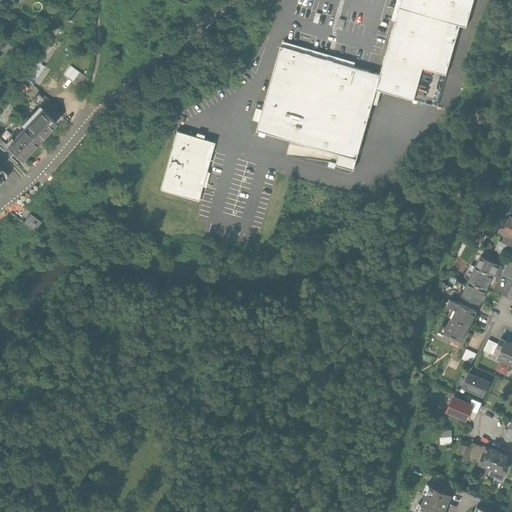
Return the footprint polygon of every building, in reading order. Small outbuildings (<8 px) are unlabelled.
[(399,0),(379,75),(281,48),(256,132),(339,156),(336,167),(354,172),(373,105),(378,106),(382,95),(415,104),(423,73),(446,78),(461,28),(466,30),(474,0),(399,0)] [(52,55),(55,50),(43,43),(35,58),(43,63),(48,53),(52,55)] [(36,64),(23,82),(35,91),(48,73),(36,64)] [(71,67),(64,76),(73,83),(80,73),(71,67)] [(47,114),(57,123),(60,119),(51,110),(47,114)] [(47,114),(31,130),(45,143),(60,127),(57,123),(47,114)] [(45,143),(31,130),(12,151),(25,164),(45,143)] [(206,171),(215,142),(204,139),(205,134),(196,132),(195,136),(176,131),(159,190),(198,202),(202,186),(205,187),(209,172),(206,171)] [(0,169),(5,175),(11,170),(0,158),(0,169)] [(42,222),(31,214),(24,223),(35,232),(42,222)] [(511,216),(510,216),(507,223),(504,222),(500,230),(506,232),(511,235),(511,216)] [(511,237),(511,235),(506,232),(499,246),(506,249),(509,244),(511,237)] [(482,256),(475,269),(498,280),(499,280),(505,268),(482,256)] [(475,269),(469,282),(488,292),(492,284),(496,285),(498,280),(475,269)] [(451,289),(460,293),(466,283),(456,278),(451,289)] [(488,292),(469,282),(463,294),(482,304),(488,292)] [(475,313),(450,301),(447,306),(456,310),(450,321),(467,329),(475,313)] [(467,329),(450,321),(446,330),(441,327),(435,340),(446,345),(447,341),(458,346),(460,342),(461,342),(467,329)] [(511,366),(511,344),(501,338),(497,345),(491,356),(498,359),(511,366)] [(491,356),(497,345),(488,341),(481,355),(496,362),(498,359),(491,356)] [(474,356),(464,351),(460,361),(469,366),(474,356)] [(450,361),(442,377),(449,381),(457,365),(450,361)] [(488,384),(469,375),(462,390),(481,399),(488,384)] [(472,406),(453,397),(446,412),(465,420),(472,406)] [(452,442),(452,429),(440,429),(441,443),(452,442)] [(478,464),(485,449),(473,444),(464,462),(476,467),(478,464)] [(488,450),(485,449),(478,464),(488,468),(487,471),(484,469),(479,480),(485,483),(488,475),(491,470),(499,453),(489,448),(488,450)] [(510,458),(499,453),(491,470),(505,476),(509,467),(506,466),(510,458)] [(502,482),(505,476),(491,470),(488,475),(502,482)] [(444,511),(452,496),(430,486),(418,511),(444,511)]
